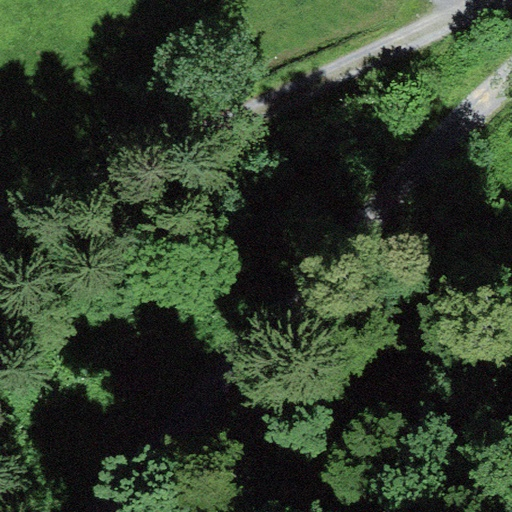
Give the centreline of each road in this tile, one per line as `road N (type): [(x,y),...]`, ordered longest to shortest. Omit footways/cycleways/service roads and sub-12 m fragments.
road 1 (track): [(90,511),(142,448),(511,70)]
road 2 (track): [(0,213),(510,0)]
